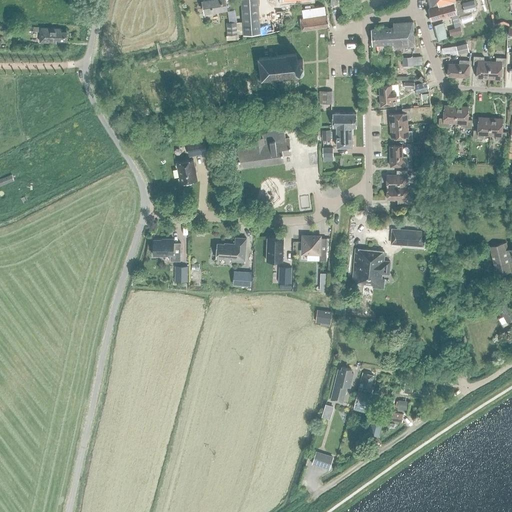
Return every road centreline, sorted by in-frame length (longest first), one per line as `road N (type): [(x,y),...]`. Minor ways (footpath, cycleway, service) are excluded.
road 1 (residential): [(145,213),(312,219),(368,181)]
road 2 (unclassified): [(145,213),(139,181),(84,77),(101,0)]
road 3 (residential): [(368,181),(364,26),(416,10)]
